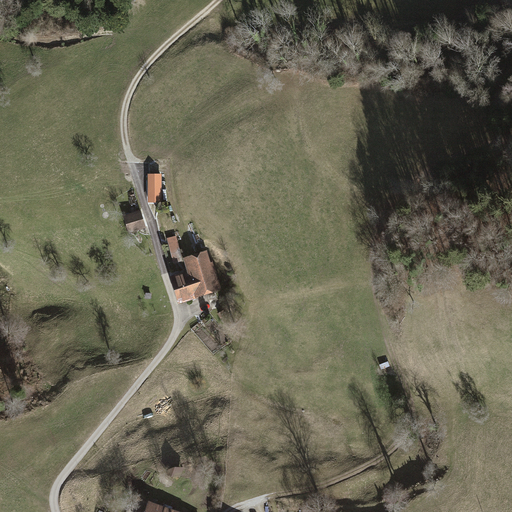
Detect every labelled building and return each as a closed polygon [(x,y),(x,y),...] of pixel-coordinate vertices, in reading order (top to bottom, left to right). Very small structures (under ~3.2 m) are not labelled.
[(161,175),(147,175),(147,201),(162,201),(161,175)] [(123,215),(128,233),(146,228),(140,210),(123,215)] [(167,238),(173,263),(182,261),(175,236),(167,238)] [(198,296),(221,289),(212,261),(210,262),(206,250),(182,257),(186,270),(169,275),(178,304),(199,297),(198,296)] [(179,511),(147,500),(142,511),(179,511)]
